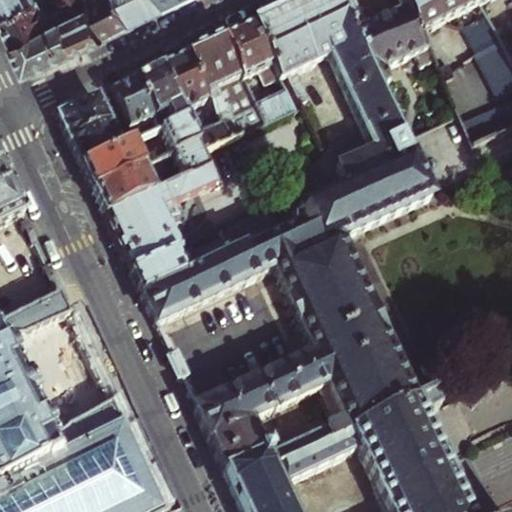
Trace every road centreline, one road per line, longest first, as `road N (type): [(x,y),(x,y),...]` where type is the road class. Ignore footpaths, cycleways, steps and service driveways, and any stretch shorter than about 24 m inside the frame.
road 1 (residential): [(197,511),(12,107)]
road 2 (tertiary): [(12,107),(242,0)]
